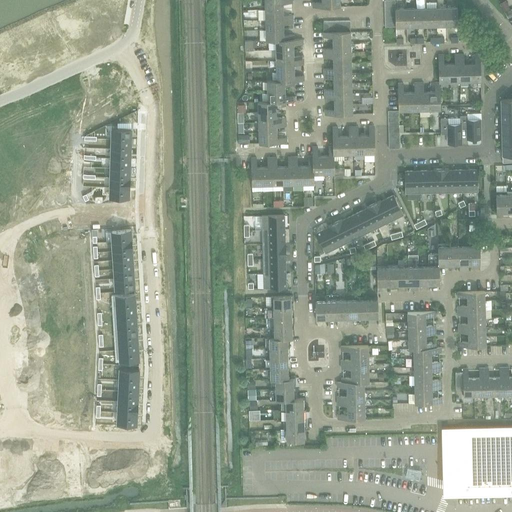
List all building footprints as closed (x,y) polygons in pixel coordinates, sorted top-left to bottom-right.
[(105,0),(103,16),(118,18),(120,0),(105,0)] [(265,0),(265,9),(283,9),(283,3),(293,3),(292,0),(265,0)] [(457,7),(447,8),(447,25),(458,25),(457,7)] [(416,8),(406,9),(406,26),(417,26),(416,8)] [(426,8),(416,8),(417,26),(427,26),(426,8)] [(436,8),(426,8),(427,26),(437,26),(436,8)] [(447,8),(436,8),(437,26),(447,25),(447,8)] [(265,9),(266,20),(293,19),(293,14),(283,14),(283,9),(265,9)] [(395,9),(395,11),(395,16),(396,21),(396,27),(406,26),(406,9),(395,9)] [(64,13),(51,19),(54,26),(45,31),(55,53),(71,46),(66,34),(72,32),(64,13)] [(266,20),(266,30),(284,29),(284,24),(293,24),(293,19),(266,20)] [(29,41),(19,46),(28,66),(43,59),(38,50),(44,48),(35,29),(25,34),(29,41)] [(266,40),(276,40),(276,39),(294,39),(294,35),(284,35),(284,29),(266,30),(266,40)] [(333,37),(333,43),(351,42),(350,31),(345,31),(340,32),(335,32),(329,32),(324,32),(323,32),(323,37),(333,37)] [(276,40),(276,50),(294,50),(294,44),(303,44),(303,39),(294,39),(276,39),(276,40)] [(0,78),(0,79),(16,72),(12,64),(19,61),(9,40),(0,43),(0,78)] [(255,50),(254,40),(246,40),(246,51),(255,50)] [(324,49),(324,53),(351,52),(351,42),(333,43),(333,48),(324,49)] [(276,50),(276,61),(304,60),(304,55),(294,55),(294,50),(276,50)] [(334,57),(334,63),(351,63),(351,52),(324,53),(324,58),(334,57)] [(475,63),(470,63),(470,81),(481,81),(480,53),(475,54),(475,63)] [(444,64),(444,54),(438,54),(439,82),(440,82),(450,81),(449,64),(444,64)] [(455,64),(449,64),(450,81),(460,81),(459,54),(455,54),(455,64)] [(464,54),(459,54),(460,81),(470,81),(470,63),(464,63),(464,54)] [(276,61),(276,71),(294,70),(294,65),(304,64),(304,60),(276,61)] [(324,69),(324,73),(351,73),(351,63),(334,63),(334,68),(324,69)] [(276,71),(277,80),(277,81),(304,81),(304,75),(294,76),(294,70),(276,71)] [(113,73),(102,78),(110,95),(111,95),(121,90),(119,85),(113,73)] [(334,78),(334,84),(352,83),(351,73),(324,73),(324,78),(334,78)] [(102,78),(91,83),(97,95),(101,104),(112,99),(111,95),(110,95),(102,78)] [(267,81),(267,92),(285,91),(285,86),(295,86),(295,81),(277,81),(277,80),(267,81)] [(124,82),(119,85),(121,90),(124,96),(129,93),(124,82)] [(414,92),(409,92),(409,110),(420,110),(419,82),(414,82),(414,92)] [(424,82),(419,82),(420,110),(430,110),(429,92),(424,92),(424,82)] [(440,82),(439,82),(435,82),(435,92),(429,92),(430,110),(440,109),(440,82)] [(325,89),(325,94),(352,93),(352,83),(334,84),(334,89),(325,89)] [(409,110),(409,92),(403,92),(403,83),(398,83),(398,85),(399,110),(409,110)] [(76,90),(66,95),(76,116),(86,111),(82,102),(76,90)] [(267,92),(268,101),(268,102),(286,102),(295,102),(295,96),(286,97),(285,91),(267,92)] [(334,98),(335,104),(352,104),(352,93),(325,94),(325,99),(334,98)] [(66,95),(55,100),(61,112),(65,121),(76,116),(66,95)] [(97,95),(91,98),(97,109),(102,106),(101,104),(97,95)] [(502,110),(511,110),(511,99),(508,99),(501,99),(501,106),(502,110)] [(88,100),(82,102),(86,111),(87,113),(93,110),(88,100)] [(258,101),(258,112),(276,112),(276,106),(286,106),(286,102),(268,102),(268,101),(258,101)] [(352,104),(335,104),(335,110),(325,110),(325,115),(353,114),(352,104)] [(40,107),(29,112),(37,129),(38,129),(48,124),(46,119),(40,107)] [(511,110),(502,110),(502,121),(511,121),(511,110)] [(29,112),(18,117),(24,129),(28,138),(40,133),(38,129),(37,129),(29,112)] [(61,112),(55,115),(60,126),(66,123),(65,121),(61,112)] [(258,112),(259,122),(286,122),(286,117),(276,117),(276,112),(258,112)] [(460,116),(460,124),(460,129),(461,129),(467,129),(467,139),(481,138),(480,119),(467,119),(467,115),(460,116)] [(51,117),(46,119),(48,124),(51,130),(57,127),(51,117)] [(511,131),(511,121),(502,121),(502,132),(511,131)] [(259,122),(259,133),(277,132),(277,127),(286,126),(286,122),(259,122)] [(4,124),(0,125),(0,144),(3,150),(13,145),(10,136),(4,124)] [(448,124),(448,134),(448,143),(461,143),(461,129),(460,129),(460,124),(448,124)] [(349,136),(343,136),(344,154),(354,154),(354,126),(349,127),(349,136)] [(358,126),(354,126),(354,154),(365,154),(364,135),(359,136),(358,126)] [(370,135),(364,135),(365,154),(375,153),(375,126),(369,126),(370,135)] [(333,127),(333,146),(334,154),(344,154),(343,136),(338,136),(338,127),(333,127)] [(24,129),(19,132),(24,143),(29,140),(28,138),(24,129)] [(112,129),(112,139),(131,139),(131,129),(112,129)] [(511,142),(511,131),(502,132),(502,143),(511,142)] [(277,132),(259,133),(259,143),(263,143),(267,143),(287,142),(287,137),(277,138),(277,132)] [(15,134),(10,136),(13,145),(15,147),(20,145),(15,134)] [(112,139),(111,148),(131,149),(131,139),(112,139)] [(511,142),(502,143),(503,154),(511,154),(511,142)] [(329,156),(324,156),(324,174),(334,173),(334,154),(333,146),(329,147),(329,156)] [(313,147),(313,156),(313,174),(314,174),(324,174),(324,156),(318,156),(318,147),(313,147)] [(111,148),(111,158),(130,158),(131,149),(111,148)] [(309,166),(303,166),(303,184),(314,183),(314,174),(313,174),(313,156),(308,157),(309,166)] [(268,167),(262,167),(263,185),(273,185),(272,157),(268,157),(268,167)] [(277,157),(272,157),(273,185),(283,184),(283,167),(277,167),(277,157)] [(288,167),(283,167),(283,184),(293,184),(293,157),(288,157),(288,167)] [(297,157),(293,157),(293,184),(303,184),(303,166),(298,166),(297,157)] [(111,158),(111,167),(130,168),(130,158),(111,158)] [(263,185),(262,167),(257,167),(257,158),(252,158),(252,185),(263,185)] [(111,167),(110,177),(130,178),(130,168),(111,167)] [(434,193),(449,192),(448,170),(449,170),(449,169),(433,169),(433,170),(434,170),(434,193)] [(463,170),(463,192),(478,192),(478,169),(463,170)] [(420,193),(434,193),(434,170),(433,170),(420,171),(420,193)] [(449,192),(463,192),(463,170),(449,170),(448,170),(449,192)] [(405,193),(420,193),(420,171),(405,171),(405,193)] [(110,177),(110,187),(129,187),(130,187),(130,178),(110,177)] [(48,178),(35,184),(44,205),(57,199),(48,178)] [(35,184),(22,190),(31,210),(44,205),(35,184)] [(110,187),(110,197),(129,197),(129,187),(110,187)] [(22,190),(10,196),(19,216),(31,210),(22,190)] [(507,211),(507,191),(496,191),(497,214),(503,214),(503,211),(507,211)] [(381,201),(390,221),(404,215),(394,195),(381,201)] [(10,196),(0,200),(0,209),(6,222),(19,216),(10,196)] [(378,227),(390,221),(381,201),(381,200),(367,207),(367,208),(368,207),(378,227)] [(365,234),(378,227),(368,207),(367,208),(355,214),(365,234)] [(365,234),(355,214),(342,220),(352,240),(365,234)] [(262,215),(262,230),(284,230),(284,215),(262,215)] [(339,247),(352,240),(342,220),(342,219),(328,226),(329,227),(339,247)] [(325,253),(339,247),(329,227),(316,233),(325,253)] [(131,230),(112,231),(112,241),(132,240),(131,230)] [(285,244),(284,230),(262,230),(262,245),(285,244)] [(49,239),(31,245),(34,254),(52,249),(52,248),(49,239)] [(132,240),(112,241),(113,250),(132,249),(132,240)] [(286,243),(285,244),(262,245),(263,259),(285,258),(285,259),(286,259),(286,243)] [(479,245),(469,245),(469,263),(474,263),(474,265),(480,265),(480,243),(479,243),(479,245)] [(438,246),(438,256),(438,263),(439,263),(439,266),(445,266),(445,264),(449,264),(448,245),(438,246)] [(459,245),(448,245),(449,264),(453,263),(453,266),(459,266),(459,245)] [(469,245),(459,245),(459,266),(465,265),(465,263),(469,263),(469,245)] [(34,254),(33,255),(36,264),(37,264),(59,257),(56,247),(52,248),(52,249),(34,254)] [(132,249),(113,250),(114,260),(133,259),(132,249)] [(418,255),(408,255),(408,264),(408,284),(413,284),(413,286),(419,286),(418,264),(418,255)] [(428,256),(428,263),(429,283),(433,283),(433,285),(440,285),(439,266),(439,263),(438,263),(438,256),(428,256)] [(59,257),(37,264),(39,273),(58,267),(62,266),(59,257)] [(263,273),(285,273),(285,259),(285,258),(263,259),(263,273)] [(133,259),(114,260),(114,270),(133,268),(133,259)] [(428,263),(418,264),(419,286),(425,286),(425,283),(429,283),(428,263)] [(388,284),(388,264),(377,264),(378,287),(384,287),(384,284),(388,284)] [(398,264),(388,264),(388,284),(392,284),(392,287),(398,286),(398,264)] [(408,264),(398,264),(398,286),(404,286),(404,284),(408,284),(408,264)] [(58,267),(39,273),(42,282),(61,276),(58,267)] [(133,268),(114,270),(115,279),(134,278),(133,268)] [(285,277),(285,273),(263,273),(263,283),(264,288),(286,288),(285,277)] [(61,276),(42,282),(45,291),(64,285),(63,285),(61,276)] [(134,278),(115,279),(115,289),(135,288),(134,278)] [(64,285),(45,291),(48,301),(71,294),(67,284),(63,285),(64,285)] [(467,296),(467,301),(485,300),(485,291),(457,292),(457,297),(467,296)] [(135,294),(112,296),(112,307),(136,305),(135,294)] [(273,296),(273,307),(291,306),(291,302),(293,302),(293,296),(291,296),(271,296),(273,296)] [(458,305),(458,310),(485,309),(485,300),(467,301),(467,305),(458,305)] [(71,302),(48,305),(49,315),(68,312),(69,313),(73,312),(71,302)] [(378,303),(367,304),(368,317),(372,317),(372,319),(378,319),(378,303)] [(347,304),(337,305),(337,320),(343,320),(343,318),(347,317),(347,304)] [(357,304),(347,304),(347,317),(352,317),(352,319),(358,319),(357,304)] [(367,304),(357,304),(358,319),(364,319),(363,317),(368,317),(367,304)] [(136,305),(112,307),(113,318),(136,316),(136,305)] [(327,318),(327,305),(316,305),(317,321),(323,320),(323,318),(327,318)] [(337,305),(327,305),(327,318),(331,318),(331,320),(337,320),(337,305)] [(273,307),(274,317),(294,317),(294,311),(291,311),(291,306),(273,307)] [(468,314),(468,319),(485,318),(485,309),(458,310),(458,314),(468,314)] [(407,312),(408,321),(426,321),(425,316),(435,316),(435,311),(407,312)] [(49,315),(50,324),(70,322),(70,321),(69,313),(68,312),(49,315)] [(136,316),(113,318),(114,328),(137,327),(136,316)] [(274,317),(274,327),(292,327),(292,323),(294,323),(294,317),(274,317)] [(458,323),(458,328),(486,327),(485,318),(468,319),(468,323),(458,323)] [(70,322),(50,324),(52,334),(71,331),(71,332),(75,331),(74,321),(70,321),(70,322)] [(408,321),(408,330),(435,330),(435,325),(426,325),(426,321),(408,321)] [(137,327),(114,328),(114,339),(138,338),(137,327)] [(269,337),(274,337),(274,338),(294,338),(294,331),(292,331),(292,327),(274,327),(269,327),(269,337)] [(468,332),(468,337),(486,336),(486,327),(458,328),(458,332),(468,332)] [(408,330),(408,339),(426,339),(426,334),(436,334),(435,330),(408,330)] [(71,331),(52,334),(53,344),(72,341),(71,332),(71,331)] [(486,336),(468,337),(468,341),(459,341),(459,346),(462,346),(467,346),(472,346),(477,346),(482,346),(486,346),(486,336)] [(267,337),(267,348),(288,348),(288,344),(290,343),(290,338),(274,338),(274,337),(269,337),(267,337)] [(138,338),(114,339),(115,350),(138,349),(138,338)] [(409,349),(413,349),(413,348),(436,348),(436,343),(426,343),(426,339),(408,339),(409,349)] [(351,351),(351,355),(369,355),(368,346),(341,346),(341,351),(351,351)] [(413,349),(414,357),(431,357),(431,353),(441,352),(441,347),(436,348),(413,348),(413,349)] [(52,348),(52,362),(74,363),(75,349),(52,348)] [(267,348),(268,359),(290,358),(290,352),(288,352),(288,348),(267,348)] [(138,349),(115,350),(116,361),(139,360),(138,349)] [(341,360),(342,365),(369,364),(369,355),(351,355),(351,360),(341,360)] [(414,357),(414,366),(441,366),(441,361),(431,361),(431,357),(414,357)] [(266,369),(268,369),(288,368),(288,364),(291,364),(290,358),(268,359),(265,359),(266,369)] [(52,362),(51,376),(73,377),(74,363),(52,362)] [(351,369),(351,373),(369,373),(369,364),(342,365),(342,369),(351,369)] [(414,366),(414,375),(432,375),(432,371),(441,370),(441,366),(414,366)] [(500,377),(494,377),(494,395),(505,395),(504,367),(499,367),(500,377)] [(120,368),(119,380),(139,381),(139,369),(120,368)] [(268,379),(273,379),(273,378),(291,378),(291,372),(288,372),(288,368),(268,369),(268,379)] [(463,389),(464,396),(474,396),(474,378),(468,378),(468,368),(463,368),(463,372),(455,372),(456,384),(456,389),(463,389)] [(479,377),(474,378),(474,396),(484,395),(484,368),(479,368),(479,377)] [(488,368),(484,368),(484,395),(494,395),(494,377),(488,377),(488,368)] [(342,378),(342,382),(364,381),(364,382),(369,382),(369,373),(351,373),(351,378),(342,378)] [(414,375),(414,384),(442,384),(442,379),(432,379),(432,375),(414,375)] [(51,376),(50,390),(73,391),(73,377),(51,376)] [(273,379),(273,389),(294,389),(294,384),(296,384),(296,378),(291,378),(273,378),(273,379)] [(119,380),(119,391),(138,391),(139,381),(119,380)] [(347,387),(347,391),(364,391),(364,382),(364,381),(342,382),(337,382),(337,387),(347,387)] [(414,384),(414,393),(432,393),(432,389),(442,388),(442,384),(414,384)] [(273,400),(283,399),(296,399),(296,393),(294,393),(294,389),(273,389),(273,400)] [(50,390),(50,404),(72,405),(73,391),(50,390)] [(119,391),(118,401),(138,402),(138,391),(119,391)] [(337,396),(337,401),(365,400),(364,391),(347,391),(347,396),(337,396)] [(432,393),(414,393),(415,403),(442,402),(442,397),(432,397),(432,393)] [(283,399),(283,409),(304,409),(304,405),(306,405),(306,398),(296,399),(283,399)] [(347,405),(347,409),(365,409),(365,400),(337,401),(338,405),(347,405)] [(118,401),(118,412),(137,413),(138,402),(118,401)] [(50,404),(49,418),(71,419),(72,405),(50,404)] [(283,409),(284,420),(306,419),(306,413),(304,413),(304,409),(283,409)] [(365,409),(347,409),(347,414),(338,414),(338,419),(365,418),(365,409)] [(118,412),(117,423),(137,424),(137,413),(118,412)] [(284,420),(284,429),(284,430),(304,429),(304,425),(306,425),(306,419),(284,420)] [(461,490),(461,493),(511,492),(511,425),(506,426),(504,426),(503,426),(466,427),(464,427),(442,428),(442,429),(446,429),(447,483),(454,490),(461,490)] [(284,430),(284,429),(281,429),(281,440),(286,440),(286,446),(304,446),(304,442),(304,440),(307,440),(307,433),(304,433),(304,429),(284,430)]
